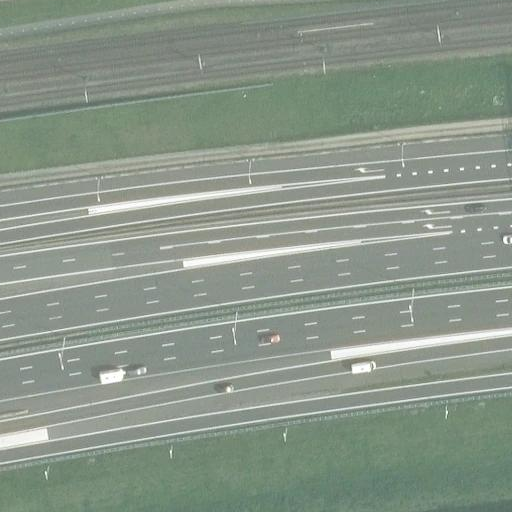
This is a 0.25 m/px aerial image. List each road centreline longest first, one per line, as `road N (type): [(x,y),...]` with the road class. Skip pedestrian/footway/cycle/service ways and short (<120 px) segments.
road 1 (motorway): [(0,428),(511,339)]
road 2 (motorway): [(0,457),(511,380)]
road 3 (motorway): [(0,383),(511,310)]
road 4 (motorway): [(494,239),(401,264),(0,323)]
road 5 (motorway): [(494,239),(390,230),(0,271)]
road 6 (motorway): [(391,179),(0,238)]
road 7 (motorway): [(391,179),(0,221)]
road 8 (motorway): [(511,170),(391,179)]
